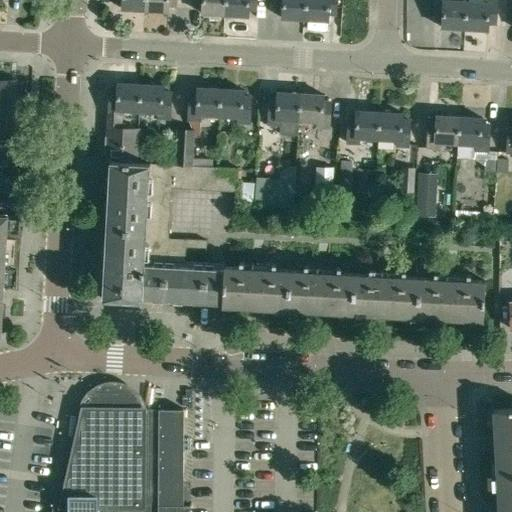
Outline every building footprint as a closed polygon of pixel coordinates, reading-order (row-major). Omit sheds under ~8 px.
[(122,9),(145,11),(145,0),(115,0),(116,2),(122,2),(122,9)] [(145,0),(145,11),(169,12),(169,5),(177,5),(177,0),(145,0)] [(202,14),(226,15),(226,0),(196,0),(196,6),(203,7),(202,14)] [(226,0),(226,15),(249,17),(250,10),(257,10),(257,0),(226,0)] [(275,0),(275,11),(283,11),(283,18),(306,20),(307,0),(275,0)] [(307,0),(306,20),(329,21),(329,14),(337,15),(337,0),(307,0)] [(442,28),(465,29),(467,2),(449,1),(448,0),(436,0),(435,20),(442,21),(442,28)] [(485,0),(485,3),(467,2),(465,29),(488,31),(489,24),(496,24),(498,0),(485,0)] [(0,135),(11,136),(12,128),(13,116),(15,81),(0,80),(0,135)] [(137,111),(140,112),(141,84),(118,83),(117,90),(110,89),(108,128),(136,130),(137,111)] [(164,86),(141,84),(140,112),(158,113),(158,118),(170,119),(171,93),(163,92),(164,86)] [(201,115),(220,116),(221,89),(198,87),(198,94),(190,94),(188,120),(201,121),(201,115)] [(244,90),(221,89),(220,116),(238,117),(238,122),(250,123),(251,98),(244,97),(244,90)] [(299,133),(300,121),(301,93),(278,92),(277,99),(270,98),(268,124),(280,125),(280,132),(299,133)] [(324,94),(301,93),(300,121),(318,122),(318,127),(330,128),(332,102),(324,101),(324,94)] [(361,138),(379,139),(381,112),(358,111),(357,117),(350,117),(348,143),(360,144),(361,138)] [(404,113),(381,112),(379,139),(397,140),(397,146),(409,146),(411,120),(404,120),(404,113)] [(441,143),(459,144),(461,117),(437,115),(437,122),(429,122),(428,147),(441,148),(441,143)] [(483,118),(461,117),(459,144),(477,145),(477,151),(489,151),(491,125),(483,125),(483,118)] [(177,165),(191,166),(195,166),(196,157),(194,157),(195,137),(197,137),(198,128),(179,127),(177,165)] [(139,130),(136,130),(108,128),(106,160),(110,161),(137,162),(139,130)] [(0,166),(9,166),(9,149),(0,149),(0,166)] [(495,158),(484,158),(484,172),(495,172),(495,158)] [(507,159),(497,158),(496,172),(507,172),(507,159)] [(350,174),(351,161),(341,160),(340,173),(350,174)] [(110,161),(106,230),(169,234),(172,187),(176,187),(177,165),(137,163),(137,162),(110,161)] [(176,187),(190,188),(191,166),(177,165),(176,187)] [(191,166),(190,188),(202,189),(203,166),(195,166),(191,166)] [(202,189),(213,190),(215,167),(203,166),(202,189)] [(335,167),(316,166),(315,199),(333,200),(335,167)] [(213,190),(225,190),(226,168),(215,167),(213,190)] [(404,167),(402,191),(415,192),(416,168),(404,167)] [(226,168),(225,190),(237,191),(238,168),(226,168)] [(27,177),(26,177),(0,176),(0,201),(26,203),(27,177)] [(258,176),(257,183),(255,204),(293,208),(295,180),(258,176)] [(240,203),(255,204),(257,183),(242,182),(240,203)] [(435,216),(436,193),(417,192),(416,215),(435,216)] [(0,288),(3,289),(3,290),(19,291),(23,217),(0,215),(0,288)] [(104,262),(102,299),(142,302),(142,301),(143,299),(143,287),(145,264),(184,267),(185,247),(184,247),(168,246),(169,239),(169,234),(106,230),(104,262)] [(184,239),(184,247),(185,247),(206,248),(206,240),(184,239)] [(222,306),(288,309),(291,270),(276,270),(276,265),(241,263),(240,268),(225,267),(225,269),(223,292),(223,304),(222,306)] [(223,292),(225,269),(184,267),(145,264),(143,287),(143,299),(182,301),(223,304),(223,292)] [(305,271),(291,270),(288,309),(353,313),(355,274),(341,273),(341,268),(306,266),(305,271)] [(370,275),(355,274),(353,313),(417,317),(419,277),(404,276),(404,271),(370,270),(370,275)] [(419,277),(417,317),(484,320),(487,281),(470,280),(470,275),(433,273),(433,278),(419,277)] [(83,410),(70,469),(60,511),(187,511),(189,509),(190,506),(192,503),(191,502),(189,505),(183,505),(183,469),(184,409),(160,409),(160,405),(159,405),(158,409),(142,409),(140,404),(139,400),(135,395),(130,391),(127,389),(121,387),(115,385),(111,385),(105,386),(99,389),(96,391),(91,394),(88,398),(85,405),(83,410)] [(498,478),(511,476),(511,410),(494,412),(498,478)] [(511,511),(511,476),(498,478),(499,511),(511,511)]
